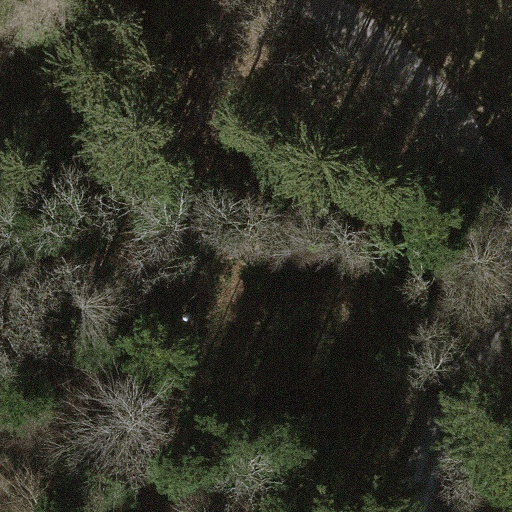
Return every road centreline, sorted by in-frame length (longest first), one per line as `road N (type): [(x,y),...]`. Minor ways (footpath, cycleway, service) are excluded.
road 1 (track): [(313,0),(449,110),(496,184),(511,245)]
road 2 (track): [(511,313),(420,460),(415,511)]
